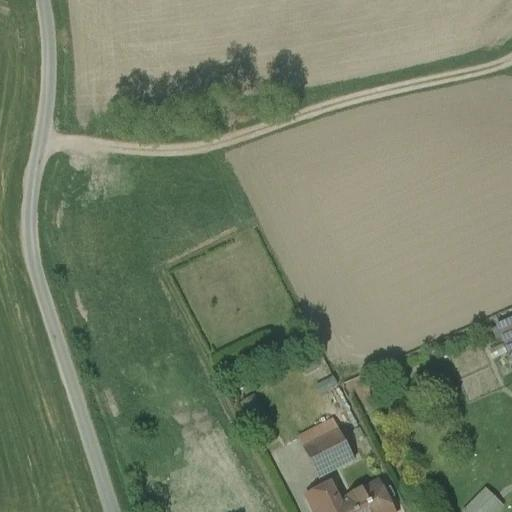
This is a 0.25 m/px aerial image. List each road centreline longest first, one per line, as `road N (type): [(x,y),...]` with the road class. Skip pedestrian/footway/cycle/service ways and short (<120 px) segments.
road 1 (unclassified): [(42,0),(49,74),(29,223),(32,265),(111,511)]
road 2 (track): [(44,140),(180,149),(511,63)]
